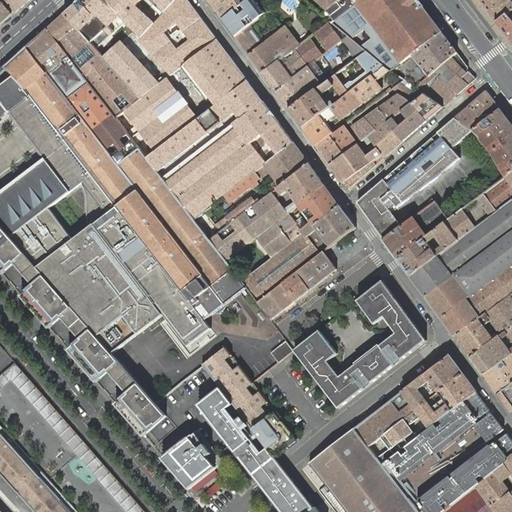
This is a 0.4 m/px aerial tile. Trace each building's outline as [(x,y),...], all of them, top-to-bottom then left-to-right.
[(0,0),(0,27),(14,15),(3,2),(0,0)] [(0,0),(3,2),(14,15),(29,1),(27,0),(0,0)] [(80,0),(79,1),(65,14),(91,43),(117,19),(120,16),(105,1),(103,0),(80,0)] [(175,0),(142,37),(120,16),(117,19),(91,43),(141,99),(218,40),(188,0),(175,0)] [(103,0),(105,1),(120,16),(142,37),(175,0),(103,0)] [(208,0),(222,19),(246,0),(208,0)] [(251,25),(263,15),(251,0),(246,0),(222,19),(235,37),(251,25)] [(315,0),(327,10),(339,0),(315,0)] [(442,32),(417,0),(339,0),(327,10),(326,10),(335,21),(332,23),(348,36),(366,51),(384,66),(390,70),(391,71),(409,57),(412,55),(442,32)] [(479,0),(497,22),(506,14),(511,11),(511,10),(511,1),(511,0),(479,0)] [(335,21),(326,10),(321,14),(331,22),(332,23),(335,21)] [(48,29),(116,118),(141,99),(91,43),(65,14),(48,29)] [(511,20),(506,14),(497,22),(511,41),(511,20)] [(348,36),(332,23),(331,22),(324,27),(301,44),(262,73),(276,92),(316,61),(341,41),(348,36)] [(251,25),(235,37),(249,55),(264,43),(251,25)] [(301,44),(287,26),(284,28),(276,35),(264,43),(249,55),(262,73),(301,44)] [(28,47),(119,165),(140,149),(132,138),(116,118),(48,29),(28,47)] [(458,53),(442,32),(412,55),(409,57),(419,69),(405,80),(407,82),(416,88),(458,53)] [(348,36),(341,41),(355,60),(357,59),(362,55),(366,51),(348,36)] [(116,118),(132,138),(233,60),(218,40),(171,76),(141,99),(116,118)] [(28,47),(7,66),(16,78),(18,80),(30,95),(118,208),(96,226),(164,314),(188,344),(188,345),(212,327),(205,319),(248,288),(242,281),(227,261),(211,240),(195,219),(179,200),(163,179),(158,172),(148,159),(140,149),(119,165),(28,47)] [(362,55),(376,73),(384,66),(366,51),(362,55)] [(468,67),(458,53),(416,88),(444,106),(476,79),(467,70),(468,67)] [(366,71),(346,87),(350,92),(376,73),(362,55),(357,59),(366,71)] [(132,138),(140,149),(148,159),(174,139),(186,129),(199,120),(211,110),(248,81),(233,60),(132,138)] [(276,92),(289,110),(323,85),(316,76),(323,71),(316,61),(276,92)] [(390,70),(384,66),(376,73),(350,92),(342,98),(334,105),(326,111),(331,118),(336,124),(383,88),(377,81),(390,70)] [(323,85),(289,110),(303,129),(326,111),(334,105),(332,102),(328,105),(321,96),(334,86),(342,98),(350,92),(346,87),(336,75),(323,85)] [(0,90),(0,93),(18,80),(16,78),(0,90)] [(164,314),(96,226),(118,208),(30,95),(18,80),(0,93),(0,118),(10,112),(46,160),(0,195),(0,223),(27,254),(46,277),(73,308),(93,331),(113,354),(164,314)] [(407,82),(405,80),(393,89),(398,94),(379,108),(389,120),(389,121),(420,96),(405,85),(407,82)] [(259,95),(248,81),(211,110),(222,123),(235,113),(259,95)] [(486,92),(469,106),(477,114),(494,100),(487,92),(486,92)] [(261,98),(259,95),(235,113),(238,116),(240,119),(264,101),(261,98)] [(441,109),(420,96),(389,121),(389,120),(376,130),(368,136),(372,142),(375,145),(382,140),(387,148),(380,153),(384,158),(441,109)] [(477,114),(485,122),(501,110),(494,100),(477,114)] [(264,101),(240,119),(166,176),(163,179),(179,200),(279,122),(264,101)] [(456,118),(473,131),(485,122),(477,114),(469,106),(456,118)] [(389,120),(379,108),(365,118),(376,130),(389,120)] [(222,123),(211,110),(199,120),(209,133),(222,123)] [(481,139),(480,139),(481,140),(491,153),(494,158),(495,158),(491,153),(511,137),(511,124),(501,110),(485,122),(473,131),(481,139)] [(326,111),(303,129),(316,147),(330,136),(335,133),(326,122),(331,118),(326,111)] [(363,141),(368,136),(376,130),(365,118),(352,127),(360,138),(363,141)] [(481,140),(480,139),(481,139),(473,131),(456,118),(358,202),(358,203),(385,240),(412,220),(403,208),(481,140)] [(209,133),(199,120),(186,129),(197,143),(209,133)] [(279,122),(179,200),(195,219),(205,212),(228,194),(294,142),(279,122)] [(344,126),(335,133),(330,136),(344,154),(358,144),(355,141),(344,126)] [(186,129),(174,139),(184,153),(197,143),(186,129)] [(330,136),(316,147),(319,150),(330,165),(344,154),(330,136)] [(348,189),(384,158),(380,153),(387,148),(382,140),(375,145),(377,149),(375,151),(373,148),(365,153),(361,149),(372,142),(368,136),(363,141),(360,142),(358,144),(344,154),(330,165),(348,189)] [(495,158),(494,158),(505,178),(511,172),(511,137),(491,153),(495,158)] [(303,154),(294,142),(228,194),(232,199),(234,201),(254,186),(255,188),(260,184),(258,182),(270,172),(273,177),(276,181),(267,188),(268,191),(271,194),(310,164),(303,154)] [(326,185),(310,164),(271,194),(260,202),(221,232),(211,240),(227,261),(288,214),(299,206),(326,185)] [(511,172),(505,178),(483,194),(497,212),(511,200),(511,172)] [(341,207),(326,185),(299,206),(312,222),(315,226),(341,207)] [(258,199),(260,202),(271,194),(268,191),(258,199)] [(228,194),(205,212),(215,225),(219,222),(212,213),(232,199),(228,194)] [(449,220),(398,258),(411,276),(497,212),(483,194),(449,220)] [(215,225),(221,232),(260,202),(258,199),(256,196),(253,198),(252,197),(219,222),(215,225)] [(511,200),(497,212),(411,276),(426,297),(511,232),(511,200)] [(412,220),(385,240),(398,258),(449,220),(436,202),(412,220)] [(292,243),(242,281),(248,288),(259,302),(271,293),(283,284),(297,273),(325,252),(330,247),(356,227),(341,207),(315,226),(312,222),(301,230),(304,234),(292,243)] [(288,214),(227,261),(242,281),(292,243),(304,234),(301,230),(288,214)] [(0,270),(3,274),(4,273),(17,262),(27,254),(0,223),(0,270)] [(442,318),(511,264),(511,232),(426,297),(442,318)] [(337,269),(325,252),(297,273),(311,290),(337,269)] [(27,254),(17,262),(37,285),(46,277),(27,254)] [(486,313),(487,313),(511,293),(511,264),(442,318),(447,325),(450,330),(455,336),(480,317),(486,313)] [(311,290),(297,273),(283,284),(292,297),(296,301),(311,290)] [(24,296),(23,297),(50,328),(64,316),(73,308),(46,277),(37,285),(24,296)] [(427,341),(383,281),(357,300),(375,324),(385,316),(398,333),(341,376),(329,361),(338,354),(319,330),(294,349),(329,395),(340,409),(427,341)] [(283,284),(271,293),(281,306),(284,310),(296,301),(292,297),(283,284)] [(271,293),(259,302),(264,309),(269,315),(272,319),(284,310),(281,306),(271,293)] [(511,293),(487,313),(502,334),(511,326),(511,293)] [(73,308),(64,316),(84,339),(93,331),(73,308)] [(502,334),(487,313),(486,313),(480,317),(455,336),(470,358),(494,340),(484,326),(491,320),(502,334)] [(500,335),(502,334),(491,320),(484,326),(494,340),(500,335)] [(494,340),(470,358),(484,376),(511,354),(511,326),(502,334),(500,335),(494,340)] [(84,339),(70,351),(97,382),(99,381),(111,370),(120,362),(113,354),(93,331),(84,339)] [(278,362),(293,349),(286,340),(270,352),(278,362)] [(267,402),(252,382),(225,348),(203,365),(222,389),(268,449),(271,452),(292,435),(286,427),(267,402)] [(511,383),(511,354),(484,376),(497,394),(511,383)] [(355,429),(369,446),(464,374),(450,355),(355,429)] [(145,511),(89,446),(14,361),(11,363),(0,373),(0,390),(13,379),(129,511),(145,511)] [(140,385),(120,362),(111,370),(131,393),(140,385)] [(275,371),(262,381),(276,400),(289,390),(275,371)] [(464,374),(369,446),(383,464),(430,428),(438,422),(477,392),(464,374)] [(511,383),(497,394),(511,413),(511,411),(511,383)] [(119,404),(117,405),(144,436),(146,435),(167,416),(157,404),(146,391),(140,385),(131,393),(119,404)] [(234,405),(222,389),(200,406),(231,446),(236,452),(254,475),(276,459),(271,452),(268,449),(260,455),(226,410),(227,409),(234,405)] [(430,428),(383,464),(395,482),(473,422),(490,410),(477,392),(438,422),(430,428)] [(494,432),(500,428),(490,414),(485,419),(494,432)] [(475,426),(485,439),(494,432),(485,419),(475,426)] [(76,511),(0,425),(0,432),(39,477),(46,484),(71,511),(76,511)] [(355,429),(313,461),(352,511),(418,511),(414,506),(398,485),(395,482),(383,464),(369,446),(355,429)] [(0,472),(20,495),(35,511),(71,511),(46,484),(39,477),(0,432),(0,472)] [(494,432),(485,439),(489,444),(497,435),(494,432)] [(197,433),(190,438),(201,450),(205,446),(213,454),(208,458),(216,468),(236,452),(231,446),(218,456),(197,433)] [(491,447),(414,506),(418,511),(443,511),(477,486),(482,482),(493,474),(496,472),(505,465),(510,461),(509,460),(502,450),(511,441),(511,440),(507,434),(491,447)] [(190,438),(164,458),(190,488),(192,487),(214,470),(216,468),(208,458),(213,454),(205,446),(201,450),(190,438)] [(511,511),(511,457),(509,460),(510,461),(505,465),(496,472),(493,474),(482,482),(477,486),(443,511),(511,511)] [(254,475),(261,485),(269,495),(270,494),(291,478),(289,476),(284,469),(278,461),(276,459),(254,475)] [(309,511),(314,509),(291,478),(270,494),(269,495),(282,511),(309,511)]
